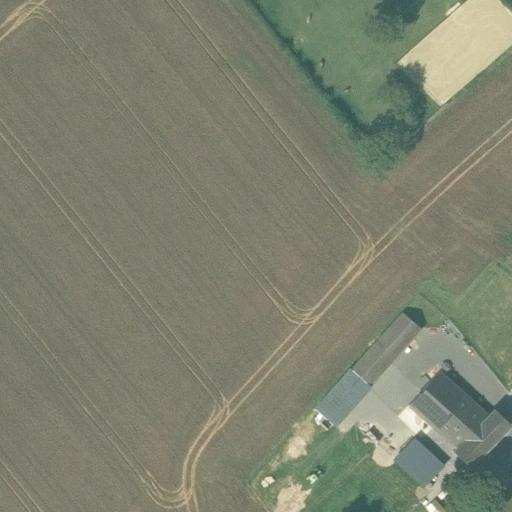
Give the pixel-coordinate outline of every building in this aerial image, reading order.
[(402,313),(351,369),(369,385),(420,329),(402,313)] [(351,369),(315,409),(333,425),(369,385),(351,369)] [(439,372),(408,405),(434,428),(464,394),(439,372)] [(488,416),(464,394),(434,428),(456,448),(453,451),(469,467),(511,425),(494,409),(488,416)] [(442,466),(414,440),(395,461),(423,487),(442,466)] [(445,511),(434,500),(425,509),(428,511),(445,511)]
